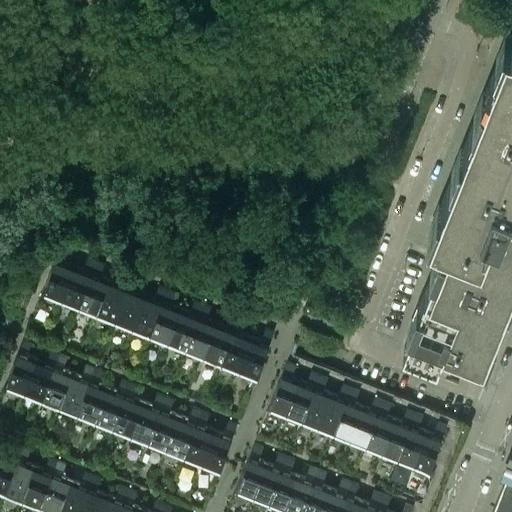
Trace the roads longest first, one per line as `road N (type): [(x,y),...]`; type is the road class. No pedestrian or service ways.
road 1 (residential): [(503,402),(367,348),(360,337),(469,58),(471,41),(461,28),(424,16)]
road 2 (residential): [(0,156),(28,147),(350,137),(383,114),(424,16)]
